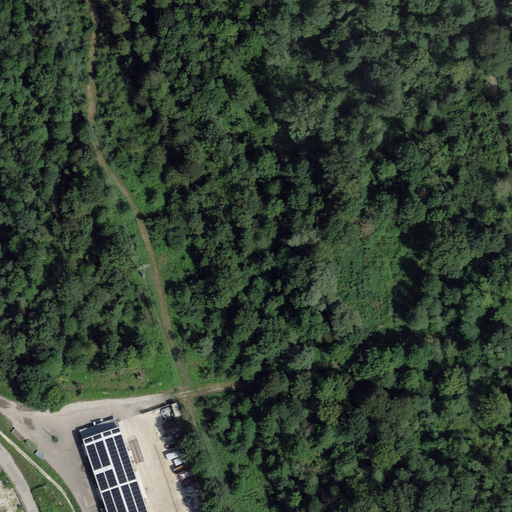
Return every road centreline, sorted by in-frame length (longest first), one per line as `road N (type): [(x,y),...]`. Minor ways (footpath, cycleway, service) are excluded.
road 1 (track): [(170,397),(160,275),(110,168),(96,44),(79,0)]
road 2 (track): [(511,328),(170,397)]
